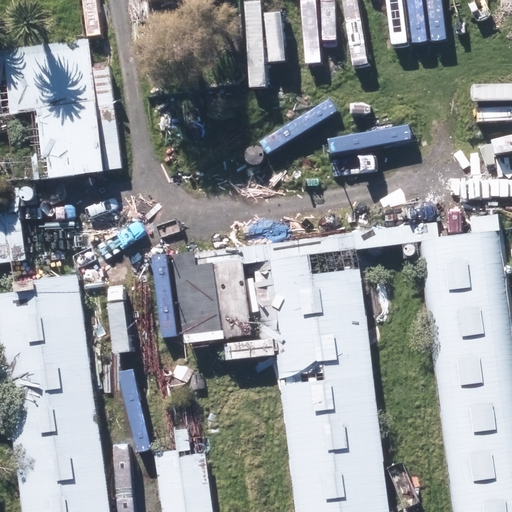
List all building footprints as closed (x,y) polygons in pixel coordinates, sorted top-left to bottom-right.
[(89,43),(0,53),(0,191),(104,179),(104,174),(123,172),(111,70),(92,73),(89,43)] [(0,209),(0,267),(27,265),(21,207),(0,209)] [(511,511),(511,300),(504,237),(421,248),(454,511),(511,511)] [(194,256),(173,259),(187,356),(275,344),(295,511),(390,511),(362,273),(312,280),(309,260),(195,273),(194,256)] [(110,511),(78,276),(0,286),(0,355),(21,511),(110,511)] [(131,376),(114,379),(125,449),(142,446),(131,376)] [(212,511),(202,430),(175,434),(177,453),(153,456),(160,511),(212,511)]
